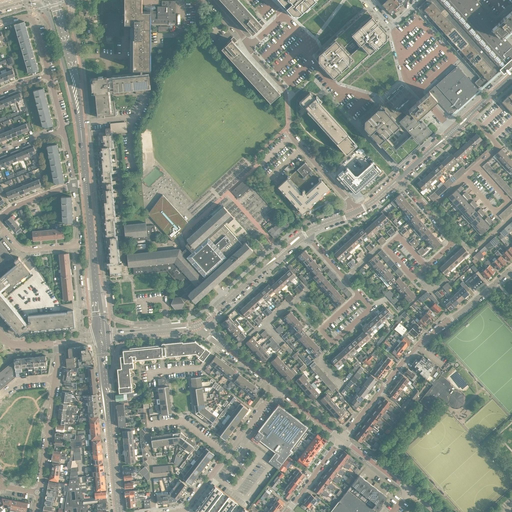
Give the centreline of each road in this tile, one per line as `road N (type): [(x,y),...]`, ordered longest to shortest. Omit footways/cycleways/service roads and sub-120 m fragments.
road 1 (residential): [(339,439),(421,341),(511,268)]
road 2 (tertiary): [(117,511),(100,335)]
road 3 (residential): [(453,130),(407,80),(392,25),(370,0)]
road 4 (tertiary): [(100,335),(85,185)]
road 5 (residential): [(428,211),(499,146),(469,114)]
road 6 (tertiary): [(200,323),(304,232)]
road 7 (residential): [(380,98),(333,86),(283,15)]
road 8 (tertiary): [(85,185),(63,52)]
